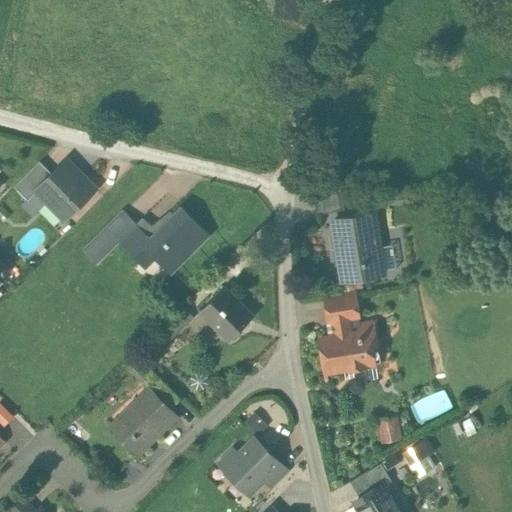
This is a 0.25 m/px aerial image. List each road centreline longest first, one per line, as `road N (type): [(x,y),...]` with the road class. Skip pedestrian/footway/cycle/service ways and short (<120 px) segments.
road 1 (residential): [(0,119),(286,188),(288,366)]
road 2 (residential): [(110,511),(272,370),(288,366)]
road 3 (residential): [(288,366),(324,511)]
road 4 (residential): [(0,496),(48,451),(106,511)]
